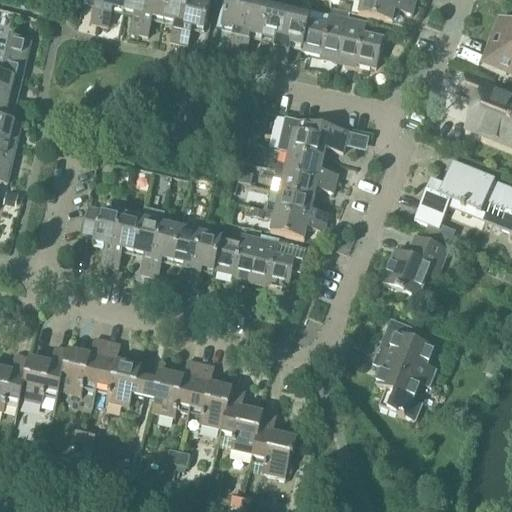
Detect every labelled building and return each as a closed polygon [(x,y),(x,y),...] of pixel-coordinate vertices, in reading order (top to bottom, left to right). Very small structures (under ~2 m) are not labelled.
[(99,30),(106,0),(84,0),(84,5),(95,8),(90,28),(99,30)] [(106,0),(99,30),(108,32),(113,12),(124,15),(127,0),(106,0)] [(138,39),(147,0),(127,0),(124,15),(135,17),(130,37),(138,39)] [(164,24),(169,0),(147,0),(138,39),(148,41),(152,22),(164,24)] [(178,48),(189,0),(169,0),(164,24),(175,27),(170,46),(178,48)] [(189,0),(178,48),(188,50),(192,31),(203,34),(211,1),(208,0),(189,0)] [(237,56),(250,0),(242,0),(242,2),(234,0),(229,0),(222,32),(233,35),(229,54),(237,56)] [(262,41),(270,8),(258,5),(259,0),(250,0),(237,56),(246,58),(250,39),(262,41)] [(377,1),(373,0),(352,0),(352,3),(361,5),(358,19),(391,26),(394,14),(412,18),(414,10),(377,1)] [(373,0),(377,1),(414,10),(415,2),(408,0),(373,0)] [(270,8),(262,41),(273,44),(268,63),(277,65),(291,6),(283,4),(282,11),(270,8)] [(299,8),(291,6),(277,65),(286,68),(291,48),(301,50),(307,26),(308,26),(310,18),(297,15),(299,8)] [(338,62),(347,23),(329,19),(327,30),(308,26),(307,26),(301,50),(300,54),(322,60),(322,58),(338,62)] [(347,23),(338,62),(355,66),(354,68),(376,73),(383,43),(363,38),(366,27),(347,23)] [(511,27),(500,23),(484,65),(511,76),(511,27)] [(0,77),(21,83),(31,45),(11,40),(9,50),(0,47),(0,77)] [(21,83),(0,77),(0,100),(16,105),(21,83)] [(511,148),(511,102),(499,98),(501,94),(466,80),(460,95),(478,103),(467,130),(511,148)] [(16,105),(0,100),(0,122),(11,125),(16,105)] [(0,145),(16,149),(21,127),(11,125),(0,122),(0,145)] [(348,137),(297,125),(286,122),(279,153),(290,155),(290,156),(323,164),(326,153),(343,157),(348,137)] [(16,149),(0,145),(0,185),(6,187),(16,149)] [(121,147),(119,156),(127,158),(129,149),(121,147)] [(323,164),(290,156),(287,168),(278,166),(276,174),(335,188),(337,180),(321,176),(323,164)] [(431,183),(414,224),(427,230),(425,237),(451,247),(456,235),(441,229),(450,206),(460,210),(459,211),(465,213),(466,212),(481,218),(486,207),(506,216),(499,232),(511,237),(511,192),(495,185),(495,184),(453,166),(444,188),(431,183)] [(335,188),(276,174),(274,181),(283,183),(280,196),(314,204),(316,192),(333,196),(335,188)] [(266,214),(326,228),(328,220),(311,216),(314,204),(280,196),(277,208),(268,206),(266,214)] [(16,199),(5,197),(3,205),(15,207),(16,199)] [(109,271),(123,211),(116,209),(114,216),(101,213),(101,215),(90,212),(83,239),(94,242),(93,247),(105,250),(100,269),(109,271)] [(134,256),(141,223),(130,220),(131,213),(123,211),(109,271),(118,273),(123,254),(134,256)] [(262,222),(264,213),(254,211),(252,219),(262,222)] [(326,228),(266,214),(264,221),(274,223),(271,236),(304,244),(306,232),(324,236),(326,228)] [(149,280),(163,221),(156,219),(154,226),(141,223),(134,256),(145,259),(141,278),(149,280)] [(178,244),(181,233),(169,230),(170,223),(163,221),(149,280),(158,283),(162,264),(173,266),(178,244)] [(178,244),(173,266),(184,269),(180,288),(189,290),(203,230),(195,228),(193,236),(181,233),(178,244)] [(203,230),(189,290),(197,292),(202,273),(213,276),(214,275),(213,275),(220,245),(221,245),(221,242),(208,239),(210,232),(203,230)] [(250,282),(259,243),(242,239),(239,249),(221,245),(220,245),(213,275),(214,275),(234,280),(235,278),(250,282)] [(417,303),(419,297),(427,278),(436,282),(447,254),(414,241),(406,260),(396,256),(382,289),(417,303)] [(259,243),(250,282),(268,286),(267,288),(288,293),(295,263),(276,258),(278,248),(259,243)] [(428,391),(436,373),(426,369),(433,352),(414,344),(417,336),(392,325),(374,370),(383,374),(376,391),(385,395),(379,411),(414,425),(421,407),(412,403),(419,387),(428,391)] [(95,395),(106,346),(94,343),(90,359),(68,354),(62,379),(58,395),(82,401),(84,393),(95,395)] [(144,401),(148,382),(139,380),(141,371),(116,365),(120,349),(106,346),(95,395),(108,398),(106,406),(129,411),(132,399),(144,401)] [(62,379),(68,354),(55,351),(52,367),(29,362),(19,403),(20,403),(42,408),(44,400),(57,403),(58,395),(62,379)] [(19,403),(29,362),(16,359),(12,375),(0,371),(0,415),(3,416),(5,409),(18,412),(20,403),(19,403)] [(191,407),(200,367),(187,364),(183,381),(159,376),(157,384),(148,382),(144,401),(155,404),(152,417),(174,422),(176,415),(188,417),(191,407)] [(191,407),(188,417),(201,420),(199,428),(222,433),(231,393),(210,388),(214,371),(200,367),(191,407)] [(253,458),(263,417),(241,412),(245,396),(231,393),(222,433),(219,442),(233,445),(231,453),(253,458)] [(263,417),(253,458),(251,467),(263,470),(262,478),(285,483),(290,459),(293,459),(296,443),(272,437),(276,420),(263,417)] [(83,446),(86,434),(75,431),(72,444),(83,446)] [(96,436),(86,434),(83,446),(93,449),(96,436)] [(11,445),(8,458),(18,460),(21,448),(11,445)] [(170,467),(176,468),(179,456),(169,454),(166,466),(170,467)] [(179,456),(176,468),(187,471),(190,458),(179,456)] [(237,511),(240,511),(243,500),(233,498),(230,510),(237,511)] [(251,511),(253,503),(243,500),(240,511),(251,511)]
